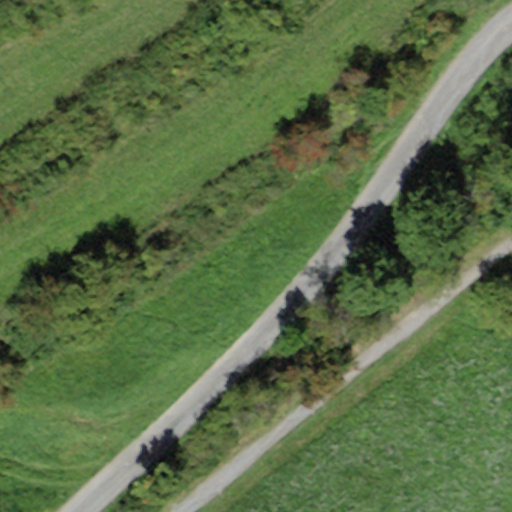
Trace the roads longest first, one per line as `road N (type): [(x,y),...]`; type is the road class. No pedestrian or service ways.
road 1 (track): [(511,21),(247,349),(68,511)]
road 2 (track): [(511,248),(179,511)]
